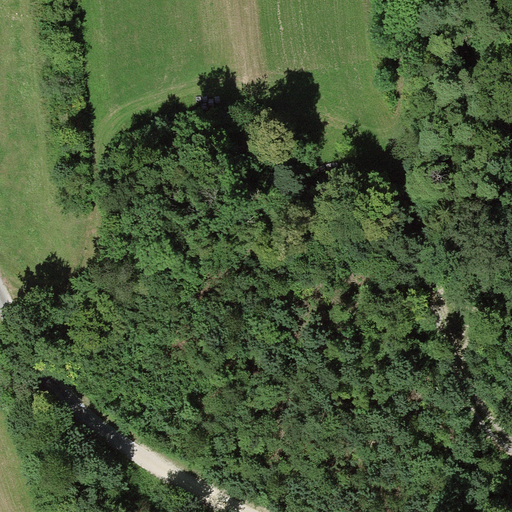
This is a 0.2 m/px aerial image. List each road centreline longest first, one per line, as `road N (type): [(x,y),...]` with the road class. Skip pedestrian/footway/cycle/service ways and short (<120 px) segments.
road 1 (track): [(511,446),(493,432),(460,369),(435,292),(419,201),(413,0)]
road 2 (track): [(0,298),(57,391),(137,460),(236,511)]
